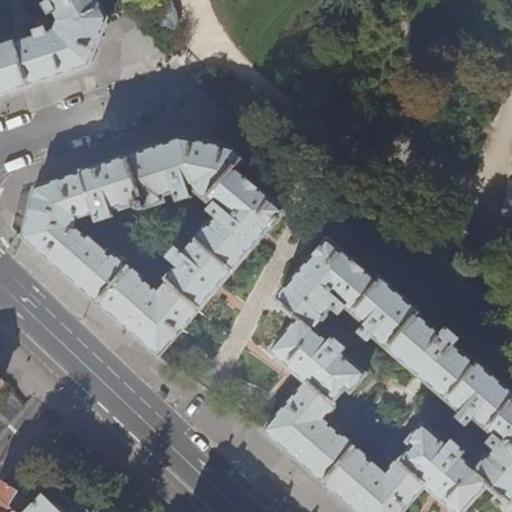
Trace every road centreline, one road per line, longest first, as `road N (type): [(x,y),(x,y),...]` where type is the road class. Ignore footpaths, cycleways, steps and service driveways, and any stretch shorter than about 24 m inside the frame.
road 1 (tertiary): [(270,511),(0,263)]
road 2 (tertiary): [(0,297),(228,511)]
